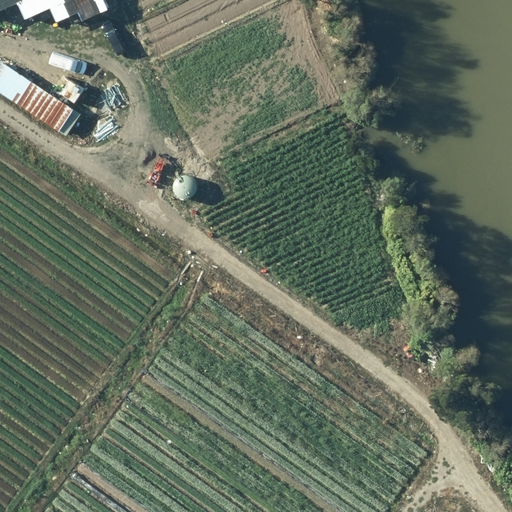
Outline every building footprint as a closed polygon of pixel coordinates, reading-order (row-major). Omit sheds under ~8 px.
[(0,0),(0,9),(20,2),(26,16),(64,0),(0,0)] [(113,0),(208,168),(311,110),(326,96),(284,0),(113,0)] [(8,56),(0,67),(0,86),(58,128),(75,104),(8,56)] [(0,156),(0,499),(164,274),(0,156)] [(6,511),(364,511),(413,444),(174,276),(6,511)]
